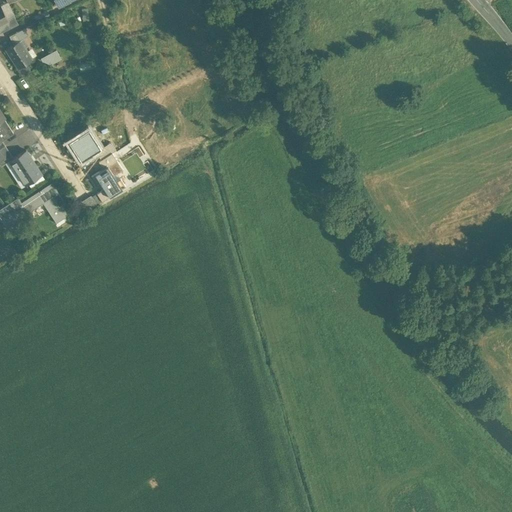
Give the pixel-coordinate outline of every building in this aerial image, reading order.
[(0,6),(0,5),(0,33),(18,24),(14,15),(7,18),(0,6)] [(16,31),(20,39),(29,35),(25,27),(16,31)] [(11,36),(16,43),(20,39),(15,33),(11,36)] [(22,39),(6,50),(17,68),(18,68),(26,63),(32,59),(23,46),(26,45),(22,39)] [(41,56),(46,67),(62,60),(57,50),(41,56)] [(26,63),(18,68),(17,68),(16,68),(20,75),(30,69),(26,63)] [(3,119),(0,121),(0,141),(2,140),(13,133),(3,119)] [(89,129),(73,139),(80,150),(78,152),(83,160),(96,152),(102,148),(89,129)] [(102,148),(96,152),(101,159),(112,152),(115,150),(110,143),(102,148)] [(5,145),(0,148),(0,164),(1,166),(10,160),(13,158),(5,145)] [(13,158),(10,160),(26,184),(42,174),(26,150),(13,158)] [(101,159),(98,161),(103,168),(117,159),(112,152),(101,159)] [(103,168),(91,175),(98,185),(102,182),(106,187),(97,192),(102,200),(126,185),(120,177),(115,180),(112,176),(123,169),(117,159),(103,168)] [(59,206),(51,194),(57,190),(52,182),(21,202),(22,204),(26,211),(42,201),(56,222),(66,216),(59,206)] [(91,195),(79,202),(86,212),(98,205),(91,195)] [(18,197),(0,208),(0,216),(9,230),(20,222),(12,211),(22,204),(21,202),(18,197)] [(72,212),(65,202),(59,206),(66,216),(72,212)]
